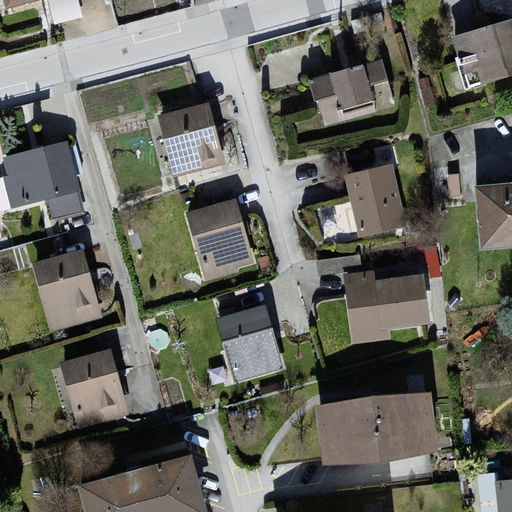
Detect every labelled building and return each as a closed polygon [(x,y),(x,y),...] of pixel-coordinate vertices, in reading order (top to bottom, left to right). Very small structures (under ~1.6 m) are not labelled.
[(0,0),(0,10),(37,0),(0,0)] [(511,23),(442,40),(460,90),(511,77),(511,23)] [(377,61),(301,80),(308,105),(330,100),(331,119),(368,113),(361,87),(381,84),(377,61)] [(200,105),(150,119),(167,180),(217,166),(200,105)] [(59,146),(0,158),(0,167),(8,209),(72,193),(59,146)] [(386,166),(339,175),(355,241),(400,230),(386,166)] [(511,181),(475,185),(481,249),(511,246),(511,181)] [(230,201),(177,216),(198,283),(251,267),(230,201)] [(78,250),(24,264),(46,335),(99,322),(78,250)] [(412,269),(335,274),(347,347),(386,341),(381,332),(420,325),(412,269)] [(260,306),(209,321),(226,388),(283,371),(260,306)] [(100,353),(52,366),(72,433),(121,418),(100,353)] [(419,396),(302,406),(309,463),(428,452),(419,396)] [(194,511),(184,460),(65,486),(74,511),(194,511)] [(511,511),(511,479),(488,482),(491,511),(511,511)]
